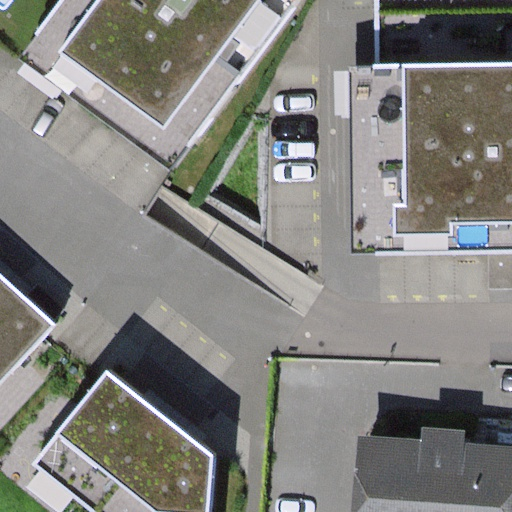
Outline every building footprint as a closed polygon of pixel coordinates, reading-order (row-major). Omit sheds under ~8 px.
[(295,0),(41,0),(18,33),(189,152),(295,0)] [(511,63),(356,64),(356,256),(511,256),(511,63)] [(95,316),(0,233),(0,392),(16,406),(95,316)] [(255,511),(263,458),(152,372),(78,460),(138,511),(255,511)] [(511,511),(511,456),(369,446),(364,511),(511,511)]
